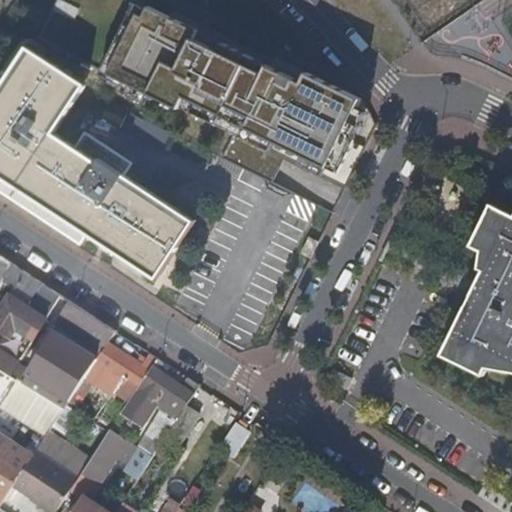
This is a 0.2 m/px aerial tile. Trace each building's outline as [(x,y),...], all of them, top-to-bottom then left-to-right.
[(362,100),(279,59),(274,68),(149,7),(144,17),(139,14),(106,74),(162,101),(167,89),(339,173),(355,140),(345,135),(362,100)] [(0,193),(30,213),(78,243),(87,229),(158,275),(190,225),(120,179),(130,164),(92,141),(83,155),(48,133),(79,83),(29,52),(0,95),(0,193)] [(165,145),(171,128),(129,113),(123,130),(165,145)] [(492,354),(511,364),(511,212),(492,203),(472,244),(490,254),(441,353),(483,374),(492,354)] [(309,237),(301,253),(311,258),(319,242),(309,237)] [(0,286),(12,262),(0,253),(0,286)] [(34,339),(37,334),(44,323),(61,294),(12,262),(0,286),(0,293),(8,298),(0,310),(0,328),(12,336),(17,328),(33,338),(34,339)] [(54,332),(48,342),(28,373),(16,366),(19,362),(0,349),(0,366),(18,378),(33,387),(65,408),(69,403),(78,389),(89,372),(108,343),(116,330),(70,300),(56,321),(61,324),(56,332),(54,332)] [(48,342),(37,334),(34,339),(33,338),(19,362),(16,366),(28,373),(48,342)] [(141,364),(108,343),(89,372),(97,377),(130,400),(152,366),(157,359),(148,353),(141,364)] [(157,369),(162,360),(158,357),(157,359),(152,366),(157,369)] [(0,405),(18,378),(0,366),(0,405)] [(194,393),(183,386),(157,369),(152,366),(130,400),(122,412),(130,417),(145,426),(158,406),(163,409),(139,447),(111,429),(110,430),(80,477),(70,493),(81,500),(92,482),(94,480),(100,483),(117,457),(128,463),(124,470),(138,479),(159,447),(160,446),(188,402),(194,393)] [(86,395),(97,377),(89,372),(78,389),(86,395)] [(183,386),(194,393),(200,385),(188,377),(183,386)] [(77,408),(86,395),(78,389),(69,403),(77,408)] [(203,412),(188,402),(160,446),(179,460),(188,447),(183,443),(203,412)] [(38,450),(80,477),(110,430),(77,408),(69,403),(65,408),(38,450)] [(130,417),(122,412),(114,424),(122,430),(130,417)] [(238,420),(221,447),(235,455),(252,429),(238,420)] [(0,508),(1,507),(16,484),(35,454),(0,430),(0,508)] [(80,477),(38,450),(35,454),(16,484),(58,511),(70,493),(80,477)] [(75,511),(110,511),(87,496),(75,511)] [(260,511),(263,507),(251,499),(241,511),(260,511)]
